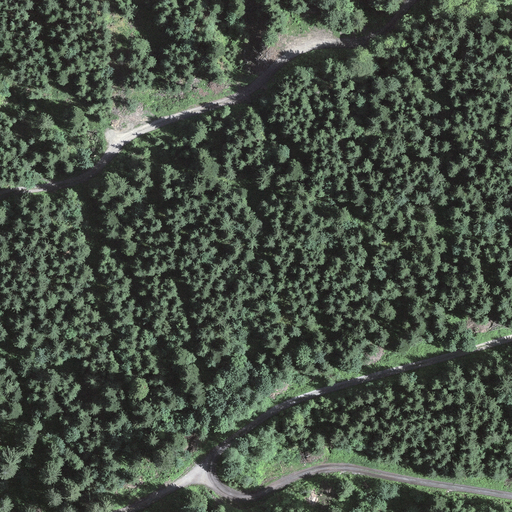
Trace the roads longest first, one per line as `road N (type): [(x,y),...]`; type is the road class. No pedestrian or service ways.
road 1 (track): [(408,0),(376,36),(296,43),(245,93),(133,132),(62,183),(0,194)]
road 2 (track): [(511,337),(313,392),(124,511)]
road 3 (track): [(201,467),(228,493),(244,496),(333,466),(511,494)]
